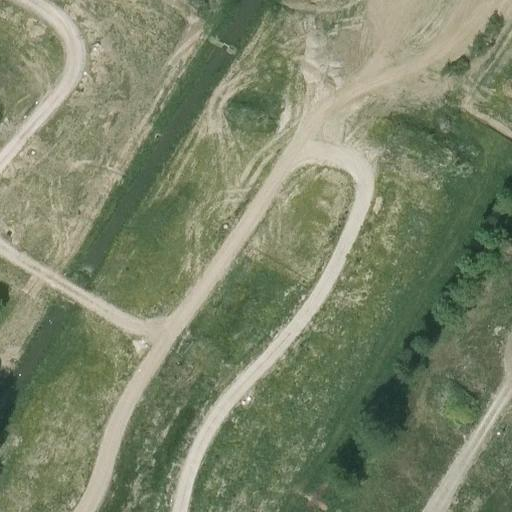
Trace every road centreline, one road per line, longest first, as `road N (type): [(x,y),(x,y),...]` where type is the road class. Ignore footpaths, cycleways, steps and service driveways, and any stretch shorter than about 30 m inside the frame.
road 1 (residential): [(164,341),(286,162),(314,152),(352,164),(363,193),(326,285),(214,412),(175,511)]
road 2 (residential): [(0,161),(77,59),(63,25),(24,0)]
road 3 (residential): [(164,341),(123,406),(76,511)]
road 4 (residential): [(0,247),(164,341)]
road 5 (residential): [(434,511),(511,386)]
